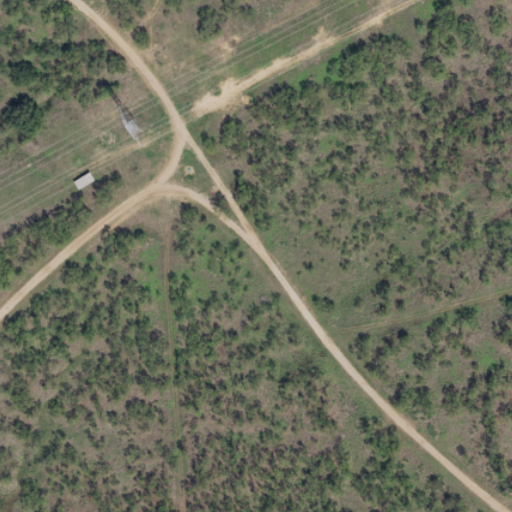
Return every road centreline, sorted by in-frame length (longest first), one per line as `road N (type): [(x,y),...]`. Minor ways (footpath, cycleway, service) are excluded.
road 1 (residential): [(511,499),(341,350),(225,197),(195,177),(184,121),(129,35),(94,0)]
road 2 (residential): [(0,341),(103,238),(195,177)]
